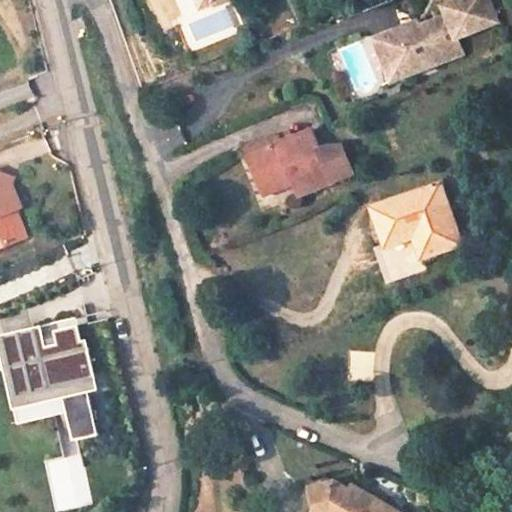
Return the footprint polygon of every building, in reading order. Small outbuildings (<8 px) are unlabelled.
[(197,0),(201,8),(221,0),(197,0)] [(377,45),(390,78),(460,52),(455,36),(496,21),(487,0),(455,0),(443,5),(446,13),(403,31),(401,25),(374,36),(377,45)] [(382,82),(390,78),(377,45),(378,55),(378,63),(380,72),(382,82)] [(293,179),(297,189),(350,168),(340,141),(326,141),(317,145),(312,129),(310,130),(309,126),(275,139),(271,131),(241,141),(252,170),(260,167),(268,188),(293,179)] [(260,167),(252,170),(260,192),(268,188),(260,167)] [(0,248),(25,238),(11,203),(17,200),(12,186),(16,177),(0,170),(0,248)] [(408,231),(417,256),(457,242),(437,182),(370,206),(382,239),(408,231)] [(408,231),(382,239),(371,243),(383,278),(420,265),(417,256),(408,231)] [(22,334),(53,405),(94,387),(62,316),(22,334)] [(389,511),(391,507),(381,501),(376,508),(368,503),(372,495),(351,482),(348,487),(334,479),(311,485),(317,511),(389,511)] [(372,495),(368,503),(376,508),(381,501),(372,495)]
